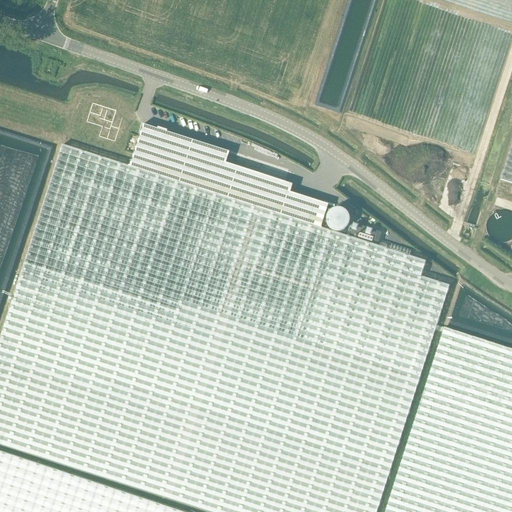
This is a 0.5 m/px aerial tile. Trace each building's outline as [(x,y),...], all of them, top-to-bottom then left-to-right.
[(94,97),(84,127),(108,135),(105,144),(119,149),(130,115),(116,111),(118,105),(94,97)] [(350,236),(321,226),(328,206),(290,194),(293,186),(226,164),(230,153),(143,125),(129,167),(61,145),(0,337),(0,445),(209,511),(375,511),(449,286),(421,277),(425,261),(378,245),(350,236)] [(511,144),(501,180),(511,183),(511,144)] [(511,219),(511,218),(510,215),(508,213),(506,211),(504,210),(501,209),(497,208),(494,208),(491,209),(488,211),(485,213),(483,215),(482,218),(481,221),(480,224),(480,226),(481,229),(482,232),(484,235),(487,237),(489,239),(493,240),(495,240),(499,240),(502,239),(504,238),(507,236),(510,234),(511,231),(511,228),(511,219)] [(350,236),(378,245),(382,233),(354,224),(350,236)] [(387,511),(510,511),(511,349),(444,328),(393,487),(395,488),(387,511)] [(181,511),(0,451),(0,511),(181,511)]
